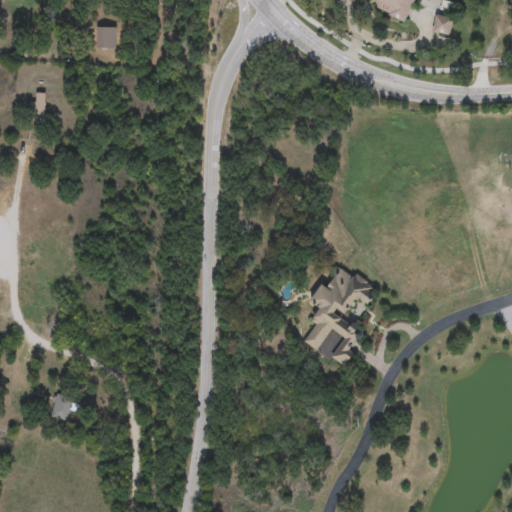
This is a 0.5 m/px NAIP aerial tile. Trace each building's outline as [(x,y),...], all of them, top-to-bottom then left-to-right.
[(415,0),(405,23),(377,11),(374,0),(415,0)] [(454,20),(449,36),(432,31),(437,15),(454,20)] [(97,48),(97,28),(116,28),(116,48),(97,48)] [(45,94),(45,120),(33,120),(33,94),(45,94)] [(346,366),(332,360),(343,338),(329,331),(319,352),(302,345),(320,308),(310,304),(320,284),(330,289),(339,269),(376,286),(368,305),(356,299),(346,320),(363,328),(354,348),(346,366)] [(68,423),(50,417),(57,395),(76,402),(68,423)]
